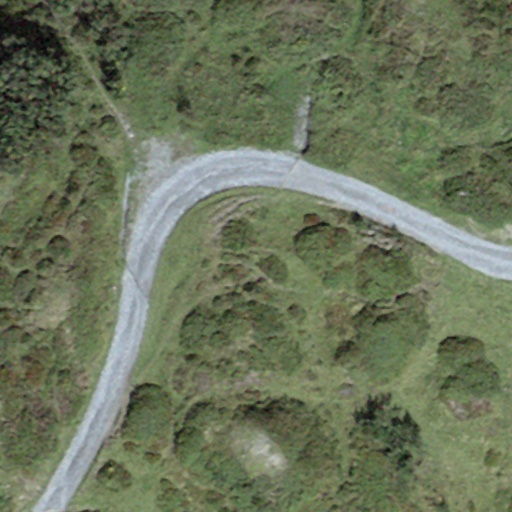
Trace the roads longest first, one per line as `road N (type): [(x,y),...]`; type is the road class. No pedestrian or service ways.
road 1 (track): [(169,202),(219,173),(270,171),(342,189),(435,239),(511,263)]
road 2 (track): [(50,511),(126,360),(142,249),(169,202)]
